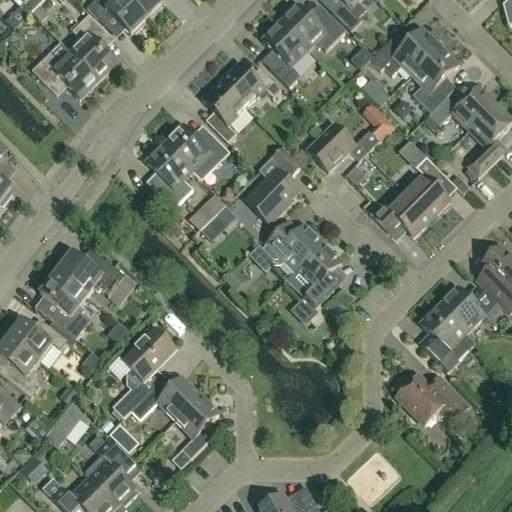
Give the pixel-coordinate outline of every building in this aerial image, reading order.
[(15,0),(23,8),(24,8),(32,15),(45,2),(43,0),(15,0)] [(147,22),(124,0),(119,0),(113,6),(106,0),(98,0),(86,12),(104,29),(112,20),(130,39),(147,22)] [(124,0),(147,22),(164,5),(158,0),(124,0)] [(357,6),(362,0),(336,0),(343,7),(332,17),(351,35),(361,25),(359,22),(366,15),(357,6)] [(511,0),(510,0),(502,8),(503,9),(508,28),(511,29),(511,0)] [(298,9),(280,27),(307,54),(315,46),(325,55),(345,36),(325,16),(315,26),(298,9)] [(81,44),(70,55),(98,85),(116,67),(98,48),(108,38),(89,19),(72,35),(81,44)] [(289,71),(307,54),(280,27),(262,45),(279,62),(269,72),(288,92),(299,81),(289,71)] [(411,80),(440,51),(421,33),(403,51),(400,49),(402,46),(395,39),(369,65),(380,75),(383,72),(392,80),(401,70),(411,80)] [(458,69),(440,51),(411,80),(422,91),(413,100),(430,117),(446,101),(449,98),(439,88),(458,69)] [(98,85),(70,55),(59,66),(50,57),(32,75),(51,95),(61,85),(80,103),(98,85)] [(239,68),(221,86),(246,112),(264,94),(272,102),(281,93),(264,76),(256,85),(239,68)] [(228,130),(246,112),(221,86),(202,105),(219,121),(210,130),(227,147),(236,138),(228,130)] [(468,136),(496,108),(479,90),(457,111),(446,101),(430,117),(428,119),(439,130),(451,118),(468,136)] [(359,165),(379,146),(394,130),(371,107),(361,117),(374,130),(369,135),(354,150),(334,129),(307,156),(327,176),(349,155),(359,165)] [(511,127),(511,123),(496,108),(468,136),(485,153),(467,171),(478,182),(503,158),(492,147),(511,127)] [(183,130),(164,149),(191,176),(201,185),(229,157),(209,137),(200,147),(183,130)] [(183,184),(191,176),(164,149),(146,167),(163,184),(153,193),(173,214),(193,194),(183,184)] [(298,196),(286,184),(290,180),(291,180),(301,170),(282,152),(272,162),(259,175),(268,183),(246,206),(269,229),(283,214),(281,213),(298,196)] [(446,156),(439,167),(452,177),(460,166),(446,156)] [(424,180),(406,198),(431,224),(450,205),(433,189),(443,179),(426,162),(416,172),(424,180)] [(13,179),(0,168),(0,208),(2,210),(12,197),(9,195),(11,192),(6,188),(13,179)] [(194,215),(211,237),(235,219),(218,196),(194,215)] [(431,224),(406,198),(388,216),(380,208),(369,218),(386,235),(396,225),(413,242),(431,224)] [(295,276),(322,249),(304,231),(300,235),(290,225),(262,253),(273,264),(272,269),(280,269),(285,265),(295,276)] [(341,287),(331,277),(341,267),(322,249),(295,276),(287,284),(304,302),(303,303),(314,314),(341,287)] [(511,262),(500,250),(480,269),(487,277),(478,286),(509,318),(511,315),(511,262)] [(249,293),(258,284),(268,294),(281,283),(254,255),(232,276),(249,293)] [(117,274),(115,273),(102,263),(94,274),(72,257),(70,260),(66,257),(54,272),(58,275),(56,278),(86,301),(93,292),(98,296),(101,293),(110,299),(124,281),(117,274)] [(79,310),(86,301),(56,278),(53,281),(50,278),(38,293),(42,296),(40,299),(59,313),(50,324),(76,344),(90,325),(82,318),(84,314),(79,310)] [(504,319),(484,299),(476,291),(466,301),(457,292),(438,311),(465,338),(483,320),(493,329),(504,319)] [(475,347),(465,338),(438,311),(420,329),(430,339),(420,349),(447,376),(475,347)] [(48,329),(44,334),(40,331),(36,332),(34,334),(20,324),(7,341),(39,366),(52,349),(60,354),(67,344),(48,329)] [(124,423),(131,415),(147,399),(139,391),(175,355),(154,333),(122,365),(130,373),(127,377),(127,390),(131,394),(113,411),(124,423)] [(33,374),(39,366),(7,341),(5,343),(2,341),(0,343),(0,363),(7,369),(5,371),(6,375),(10,379),(6,384),(31,402),(39,392),(35,389),(38,386),(36,375),(33,374)] [(469,411),(449,392),(438,381),(428,391),(417,380),(396,402),(424,430),(436,419),(438,421),(441,422),(443,419),(452,428),(469,411)] [(175,425),(200,400),(182,382),(165,398),(157,390),(147,399),(131,415),(140,424),(157,407),(175,425)] [(0,422),(4,427),(21,411),(2,392),(0,393),(0,422)] [(219,418),(200,400),(175,425),(193,443),(172,464),(181,473),(210,444),(202,435),(219,418)] [(137,475),(127,465),(107,446),(106,447),(98,440),(89,449),(101,462),(84,479),(88,484),(115,511),(134,492),(127,485),(137,475)] [(43,462),(30,474),(38,482),(51,470),(43,462)] [(189,476),(208,493),(215,485),(196,468),(189,476)] [(113,511),(115,511),(88,484),(71,501),(53,484),(43,494),(60,511),(113,511)] [(316,511),(306,491),(285,503),(283,498),(258,511),(316,511)]
